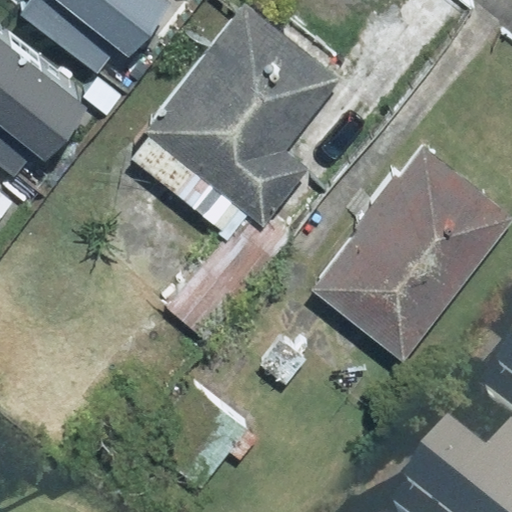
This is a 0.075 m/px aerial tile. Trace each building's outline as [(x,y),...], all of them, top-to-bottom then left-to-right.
[(86,70),(146,0),(8,0),(7,2),(86,70)] [(281,141),(337,72),(248,0),(238,0),(137,125),(255,221),(304,160),(281,141)] [(72,96),(0,41),(0,170),(10,178),(72,96)] [(508,214),(422,140),(299,283),(385,357),(508,214)] [(511,360),(484,396),(511,418),(511,360)] [(135,442),(197,488),(227,448),(237,455),(254,433),(182,379),(135,442)] [(405,511),(511,511),(511,456),(502,448),(474,483),(446,461),(405,511)]
